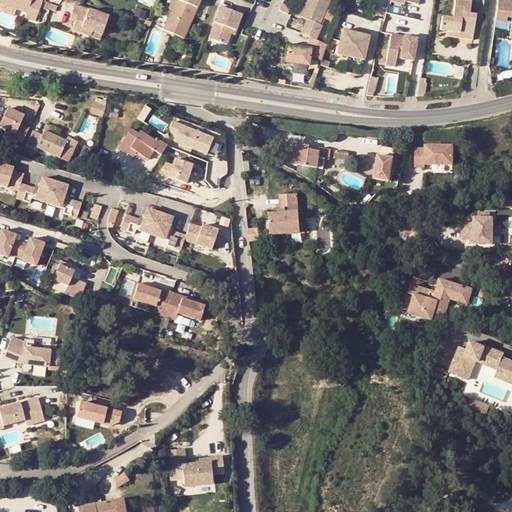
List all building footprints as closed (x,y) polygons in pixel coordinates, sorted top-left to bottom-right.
[(0,0),(0,8),(13,14),(15,7),(28,12),(26,16),(34,19),(41,0),(40,0),(0,0)] [(180,0),(179,4),(174,2),(170,11),(162,30),(182,39),(198,0),(180,0)] [(301,18),(305,21),(301,31),(318,38),(322,29),(317,27),(328,0),(309,0),(307,4),(301,18)] [(456,40),(457,35),(470,37),(474,16),(469,15),(471,0),(454,0),(451,18),(441,16),(439,29),(448,31),(446,38),(456,40)] [(296,16),(301,18),(307,4),(302,1),(296,16)] [(511,20),(509,36),(511,36),(511,4),(497,2),(494,22),(505,24),(506,19),(511,20)] [(68,17),(76,20),(80,8),(73,6),(68,17)] [(76,20),(74,24),(71,34),(81,38),(82,36),(83,32),(92,35),(98,38),(106,18),(80,8),(76,20)] [(238,18),(218,11),(207,41),(222,46),(225,35),(227,30),(234,32),(238,18)] [(334,54),(362,60),(367,35),(339,29),(334,54)] [(301,31),(299,36),(308,40),(316,43),(318,38),(301,31)] [(308,57),(319,57),(323,46),(316,43),(308,40),(304,50),(282,47),(281,65),(307,67),(308,57)] [(382,78),(368,76),(365,91),(378,93),(382,78)] [(93,102),(90,110),(103,114),(106,107),(93,102)] [(23,115),(7,107),(0,122),(0,126),(15,133),(13,138),(21,142),(28,127),(20,123),(23,115)] [(117,110),(106,108),(105,118),(116,118),(117,110)] [(213,138),(171,123),(169,129),(171,134),(176,136),(174,142),(207,154),(213,138)] [(160,157),(167,147),(156,139),(154,142),(140,132),(138,136),(130,130),(118,148),(132,159),(136,153),(148,161),(154,153),(160,157)] [(63,150),(66,142),(64,141),(43,132),(41,136),(33,133),(23,152),(33,157),(37,149),(59,160),(63,150)] [(65,137),(64,141),(66,142),(63,150),(67,152),(72,140),(65,137)] [(289,148),(287,163),(323,168),(324,159),(328,159),(330,150),(320,149),(319,152),(309,150),(309,146),(298,144),(298,149),(289,148)] [(415,146),(415,165),(425,166),(425,163),(452,165),(453,146),(425,144),(426,147),(415,146)] [(63,150),(59,160),(67,164),(71,155),(67,152),(63,150)] [(335,150),(334,158),(348,161),(349,152),(335,150)] [(376,156),(372,180),(388,182),(389,174),(392,159),(376,156)] [(192,165),(175,158),(173,165),(165,162),(161,174),(186,183),(192,165)] [(107,160),(105,168),(116,170),(117,162),(107,160)] [(7,166),(0,163),(0,184),(18,190),(21,184),(24,174),(12,171),(6,169),(7,166)] [(21,184),(18,190),(16,198),(26,201),(28,196),(32,198),(48,203),(55,182),(42,177),(39,189),(21,184)] [(68,186),(55,182),(48,203),(61,207),(59,212),(73,216),(78,202),(64,197),(68,186)] [(286,212),(279,213),(268,214),(269,233),(299,231),(295,195),(277,196),(278,206),(285,206),(286,212)] [(91,217),(97,219),(101,207),(95,205),(91,217)] [(108,223),(114,225),(118,210),(112,208),(108,223)] [(160,213),(147,209),(143,221),(140,231),(152,235),(160,213)] [(173,218),(160,213),(152,235),(165,240),(168,233),(173,218)] [(462,223),(462,239),(470,239),(473,239),(473,244),(492,244),(492,218),(490,218),(490,213),(477,213),(477,218),(473,218),(473,223),(462,223)] [(139,220),(126,215),(121,229),(134,234),(136,229),(139,220)] [(189,227),(185,239),(184,242),(211,252),(217,233),(207,230),(207,233),(200,230),(189,227)] [(185,239),(172,234),(169,241),(168,245),(181,250),(183,246),(184,242),(185,239)] [(5,255),(12,257),(17,243),(10,241),(11,239),(0,235),(0,260),(3,261),(5,255)] [(17,243),(12,257),(19,260),(17,264),(31,269),(39,247),(25,242),(23,245),(17,243)] [(51,277),(53,278),(65,283),(61,290),(78,297),(82,287),(84,283),(75,279),(68,277),(70,271),(71,268),(57,262),(51,277)] [(70,271),(68,277),(75,279),(77,273),(70,271)] [(53,278),(50,285),(61,290),(65,283),(53,278)] [(413,295),(408,313),(431,320),(433,313),(444,316),(449,299),(458,302),(459,298),(468,301),(471,289),(439,280),(435,292),(411,285),(409,294),(413,295)] [(151,287),(136,282),(131,296),(153,304),(151,311),(162,315),(170,291),(159,287),(158,289),(151,287)] [(181,295),(170,291),(162,315),(172,318),(175,312),(197,320),(202,305),(187,300),(180,297),(181,295)] [(89,299),(86,309),(99,315),(103,304),(89,299)] [(48,372),(58,373),(60,356),(50,355),(50,352),(33,350),(34,342),(26,341),(25,345),(12,339),(2,357),(22,366),(31,367),(48,369),(48,372)] [(496,371),(494,377),(511,384),(511,361),(502,358),(504,353),(485,345),(484,348),(470,342),(467,350),(459,347),(449,372),(469,380),(475,363),(496,371)] [(0,415),(0,416),(0,415),(0,428),(3,428),(3,426),(25,420),(26,426),(44,421),(38,398),(0,408),(0,415)] [(121,414),(80,404),(76,419),(110,427),(119,422),(121,414)] [(222,457),(204,459),(204,463),(197,464),(185,465),(184,449),(167,450),(170,481),(183,480),(183,486),(212,484),(210,467),(222,466),(222,457)] [(114,479),(116,487),(129,480),(125,473),(114,479)] [(124,511),(121,498),(77,508),(77,511),(124,511)]
